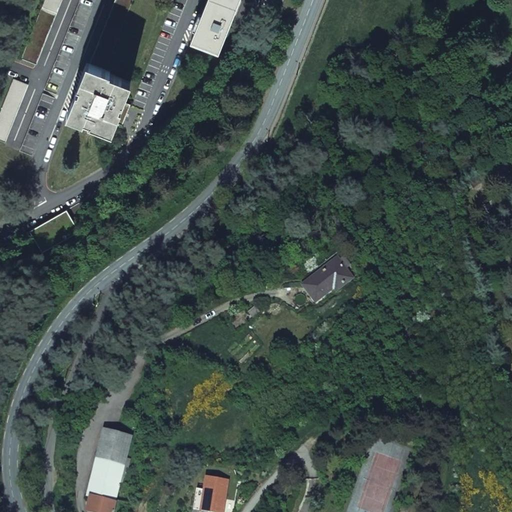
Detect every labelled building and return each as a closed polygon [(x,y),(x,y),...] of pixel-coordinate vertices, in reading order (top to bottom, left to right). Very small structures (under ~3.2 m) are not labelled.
[(44,0),(21,59),(35,65),(60,0),(44,0)] [(79,0),(44,90),(57,96),(95,0),(79,0)] [(115,0),(90,64),(105,70),(132,0),(115,0)] [(210,0),(193,43),(218,53),(228,27),(238,0),(210,0)] [(77,91),(68,112),(89,121),(88,123),(109,131),(122,104),(120,103),(130,82),(109,74),(110,72),(105,70),(90,64),(89,64),(78,91),(77,91)] [(13,79),(0,111),(0,140),(4,143),(27,85),(13,79)] [(42,93),(19,151),(33,157),(56,99),(42,93)] [(30,232),(42,254),(78,233),(71,220),(66,211),(30,232)] [(337,259),(303,285),(315,301),(333,286),(336,289),(351,277),(337,259)] [(104,430),(87,497),(90,498),(87,511),(112,511),(123,467),(128,468),(130,459),(125,458),(130,436),(104,430)] [(206,477),(203,495),(201,511),(209,511),(222,511),(228,480),(206,477)] [(196,493),(193,510),(201,511),(203,495),(196,493)]
